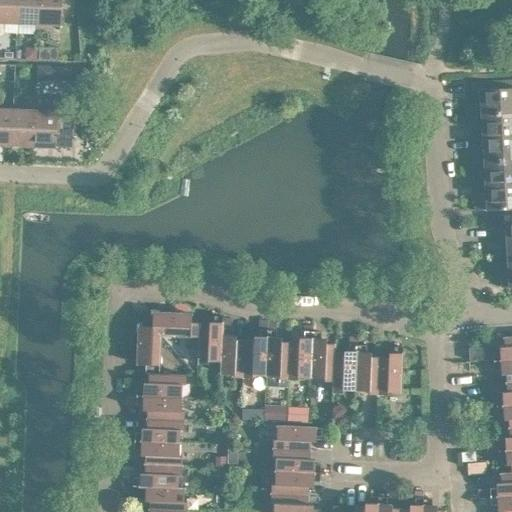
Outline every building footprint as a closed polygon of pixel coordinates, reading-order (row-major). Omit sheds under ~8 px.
[(0,0),(0,22),(17,23),(18,0),(0,0)] [(18,0),(17,23),(38,24),(39,0),(18,0)] [(39,0),(38,24),(61,25),(61,0),(39,0)] [(25,51),(25,59),(38,59),(38,48),(29,48),(25,51)] [(469,98),(470,114),(511,111),(511,80),(471,83),(472,89),(472,98),(469,98)] [(0,144),(12,145),(13,109),(1,109),(2,97),(0,96),(0,144)] [(12,145),(33,146),(35,98),(26,98),(26,110),(13,109),(12,145)] [(35,98),(33,146),(55,147),(57,111),(44,110),(44,98),(35,98)] [(474,130),(474,137),(511,135),(511,111),(470,114),(470,131),(474,130)] [(471,146),(472,162),(511,159),(511,135),(474,137),(475,146),(471,146)] [(477,178),(477,186),(511,183),(511,159),(472,162),(473,178),(477,178)] [(511,183),(477,186),(478,194),(474,194),(475,210),(511,207),(511,183)] [(498,231),(498,239),(511,237),(511,213),(493,215),(494,232),(498,231)] [(506,247),(507,261),(507,263),(511,262),(511,237),(498,239),(499,248),(506,247)] [(511,262),(507,263),(507,261),(496,262),(497,280),(501,279),(502,287),(511,286),(511,262)] [(152,315),(152,325),(160,335),(189,336),(199,336),(200,326),(200,322),(186,322),(187,313),(158,312),(158,310),(150,310),(150,315),(152,315)] [(213,326),(200,326),(199,336),(199,349),(198,362),(208,363),(208,360),(220,360),(222,327),(222,317),(222,315),(214,315),(213,326)] [(222,317),(222,327),(230,328),(230,317),(222,317)] [(259,319),(259,329),(267,330),(268,319),(259,319)] [(268,319),(267,330),(276,330),(276,320),(268,319)] [(145,373),(149,373),(159,373),(160,335),(152,325),(138,325),(137,359),(145,359),(145,373)] [(230,328),(222,327),(220,360),(220,372),(233,373),(233,376),(243,376),(244,340),(230,339),(230,328)] [(258,340),(244,340),(243,376),(252,377),(252,374),(265,374),(267,330),(259,329),(258,340)] [(276,330),(267,330),(265,374),(278,375),(278,378),(288,379),(289,341),(275,341),(276,330)] [(303,342),(289,341),(288,379),(297,379),(297,376),(310,376),(312,331),(304,331),(303,342)] [(321,332),(312,331),(310,376),(323,377),(323,380),(333,380),(334,355),(335,344),(320,343),(321,332)] [(189,336),(189,349),(199,349),(199,336),(189,336)] [(493,352),(493,360),(511,359),(511,336),(503,337),(504,351),(493,352)] [(348,355),(334,355),(333,380),(332,392),(342,392),(342,389),(356,390),(357,344),(348,344),(348,355)] [(366,345),(357,344),(356,390),(369,390),(368,394),(378,394),(380,357),(365,356),(366,345)] [(393,357),(380,357),(378,394),(387,394),(387,391),(401,392),(402,346),(394,346),(393,357)] [(505,368),(506,383),(511,382),(511,359),(493,360),(494,369),(505,368)] [(137,387),(136,395),(181,397),(182,384),(185,384),(185,374),(159,373),(149,373),(148,387),(137,387)] [(495,397),(496,405),(511,404),(511,382),(506,383),(507,397),(495,397)] [(128,387),(127,395),(136,395),(137,387),(128,387)] [(147,404),(147,418),(183,420),(183,411),(181,411),(181,397),(136,395),(136,404),(147,404)] [(265,404),(265,421),(285,421),(286,405),(265,404)] [(508,413),(508,427),(511,427),(511,404),(496,405),(496,414),(508,413)] [(288,407),(288,422),(308,422),(308,408),(288,407)] [(135,432),(134,441),(179,443),(179,430),(183,430),(183,420),(147,418),(146,432),(135,432)] [(237,421),(229,421),(229,431),(237,431),(237,421)] [(273,439),(272,448),(309,449),(310,436),(321,436),(321,427),(276,426),(276,439),(273,439)] [(498,442),(498,450),(511,449),(511,427),(508,427),(509,441),(498,442)] [(125,432),(125,440),(134,441),(135,432),(125,432)] [(125,440),(125,449),(134,449),(134,441),(125,440)] [(145,449),(145,464),(181,465),(181,456),(179,456),(179,443),(134,441),(134,449),(145,449)] [(498,442),(487,443),(487,451),(498,450),(498,442)] [(275,458),(275,471),(320,473),(320,464),(309,464),(309,449),(272,448),(272,458),(275,458)] [(510,459),(511,472),(511,449),(498,450),(499,459),(510,459)] [(476,452),(461,452),(462,462),(476,461),(476,452)] [(215,455),(215,467),(225,467),(226,455),(215,455)] [(133,486),(139,486),(177,488),(178,475),(181,475),(181,465),(145,464),(144,478),(133,477),(133,486)] [(271,484),(270,494),(307,495),(308,481),(319,481),(320,473),(275,471),(274,484),(271,484)] [(489,488),(490,496),(511,495),(511,472),(500,473),(501,487),(489,488)] [(149,495),(149,509),(185,511),(186,501),(183,501),(183,488),(177,488),(139,486),(138,495),(149,495)] [(489,488),(477,489),(478,497),(490,496),(489,488)] [(307,495),(270,494),(270,503),(273,503),(272,511),(317,511),(318,509),(307,509),(307,495)] [(502,505),(502,511),(511,511),(511,495),(490,496),(490,505),(502,505)] [(355,507),(354,511),(376,511),(377,497),(369,496),(368,508),(355,507)] [(490,496),(478,497),(478,506),(490,505),(490,496)] [(386,497),(377,497),(376,511),(399,511),(400,509),(386,508),(386,497)] [(414,509),(400,509),(399,511),(422,511),(423,499),(414,498),(414,509)] [(431,499),(423,499),(422,511),(445,511),(445,510),(431,510),(431,499)]
